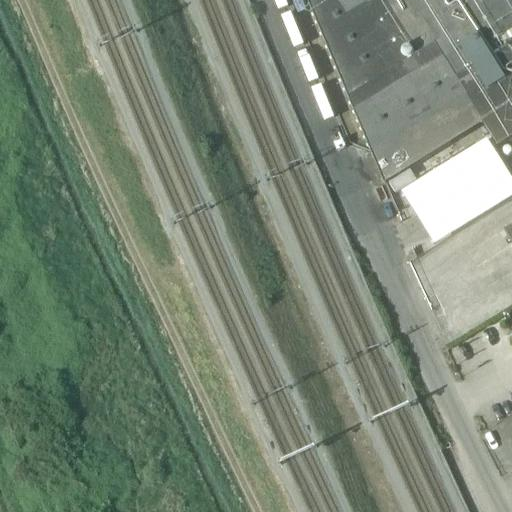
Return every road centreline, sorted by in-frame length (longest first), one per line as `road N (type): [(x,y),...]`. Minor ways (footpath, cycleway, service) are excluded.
road 1 (track): [(257,511),(20,0)]
road 2 (unclassified): [(504,511),(395,293),(270,0)]
